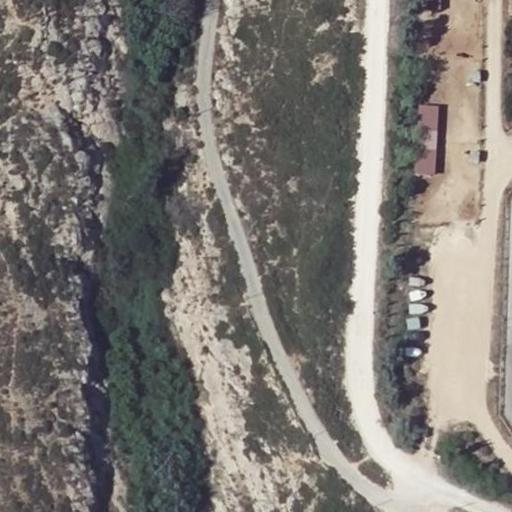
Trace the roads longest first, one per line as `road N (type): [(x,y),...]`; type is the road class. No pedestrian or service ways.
road 1 (unclassified): [(211,0),(199,109),(256,297),(337,465),(387,499),(432,490),(497,511)]
road 2 (track): [(381,0),(361,394),(396,469),(432,490)]
road 3 (track): [(511,443),(460,417),(437,422),(429,442),(396,469)]
